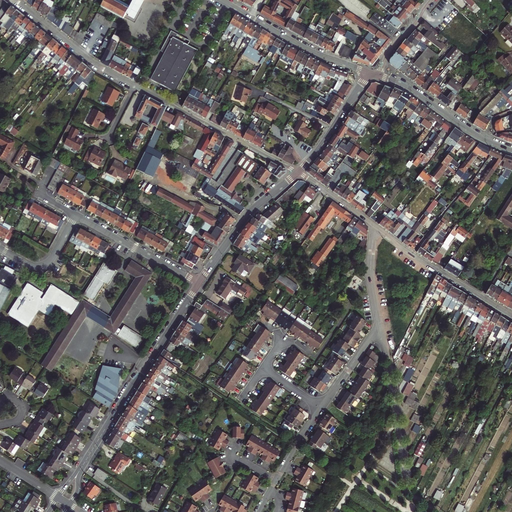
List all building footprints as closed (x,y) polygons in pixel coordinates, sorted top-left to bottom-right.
[(35,0),(32,7),(38,11),(43,0),(35,0)] [(43,0),(38,11),(46,18),(53,6),(54,3),(51,1),(50,0),(43,0)] [(144,0),(132,0),(130,6),(118,0),(103,0),(101,6),(123,18),(126,13),(129,15),(136,0),(141,0),(144,0)] [(128,16),(134,19),(144,0),(141,0),(136,0),(129,15),(128,16)] [(248,0),(246,5),(251,8),(256,0),(248,0)] [(283,6),(285,0),(275,0),(275,1),(270,10),(264,7),(260,13),(285,28),(294,12),(298,6),(291,2),(287,9),(288,10),(283,19),(276,15),(281,5),(283,6)] [(286,0),(285,0),(283,6),(287,9),(291,2),(286,0)] [(402,23),(410,14),(396,1),(393,5),(387,0),(380,0),(378,3),(380,5),(384,9),(387,5),(390,8),(387,11),(402,23)] [(402,0),(401,2),(399,0),(398,0),(394,0),(396,1),(410,14),(415,8),(405,0),(402,0)] [(405,0),(415,8),(417,10),(420,6),(415,1),(415,2),(412,0),(405,0)] [(447,0),(451,3),(453,0),(463,0),(468,5),(467,6),(472,11),(478,6),(471,0),(447,0)] [(0,21),(12,7),(7,3),(0,10),(0,21)] [(462,12),(453,4),(452,5),(461,13),(462,12)] [(384,9),(380,5),(379,7),(389,15),(385,20),(397,29),(402,23),(387,11),(384,9)] [(52,23),(55,17),(59,9),(53,6),(46,18),(52,23)] [(17,11),(12,7),(0,21),(0,26),(2,28),(3,28),(17,11)] [(8,31),(21,14),(17,11),(3,28),(8,31)] [(366,30),(369,25),(361,19),(347,11),(344,16),(366,30)] [(68,22),(69,19),(65,17),(67,13),(65,12),(61,20),(67,23),(68,22)] [(300,15),(294,12),(285,28),(291,31),(298,18),(300,15)] [(384,29),(392,35),(397,29),(385,20),(376,13),(370,20),(381,29),(383,27),(385,29),(384,29)] [(10,33),(13,30),(15,32),(17,30),(18,29),(26,18),(21,14),(8,31),(7,33),(8,34),(10,33)] [(229,31),(231,32),(240,17),(236,14),(224,34),(226,35),(229,31)] [(337,17),(331,14),(328,20),(334,23),(338,26),(342,19),(337,17)] [(52,23),(57,27),(61,20),(55,17),(52,23)] [(237,28),(239,29),(245,20),(240,17),(231,32),(229,36),(231,37),(234,34),(237,28)] [(16,41),(31,22),(26,18),(18,29),(21,31),(16,37),(11,43),(13,45),(16,41)] [(303,38),(308,29),(299,25),(302,20),(298,18),(291,31),(303,38)] [(61,20),(57,27),(63,31),(66,24),(67,23),(61,20)] [(239,39),(241,35),(249,22),(245,20),(239,29),(236,35),(235,36),(239,39)] [(433,38),(437,32),(424,20),(420,25),(428,31),(424,37),(429,41),(442,50),(445,47),(433,38)] [(24,36),(27,38),(36,26),(31,22),(16,41),(19,43),(24,36)] [(241,35),(246,38),(253,25),(249,22),(241,35)] [(69,36),(72,30),(73,28),(69,26),(66,24),(63,31),(69,36)] [(308,29),(303,38),(309,41),(316,27),(310,24),(308,29)] [(507,40),(505,42),(511,48),(511,46),(511,28),(508,24),(500,33),(507,40)] [(246,38),(243,43),(248,46),(251,40),(258,28),(253,25),(246,38)] [(315,44),(322,32),(324,28),(318,25),(316,27),(309,41),(315,44)] [(373,35),(377,30),(369,25),(366,30),(370,32),(365,39),(369,42),(369,41),(370,42),(371,40),(370,40),(374,35),(373,35)] [(35,38),(41,30),(36,26),(27,38),(24,42),(26,44),(29,40),(29,39),(29,38),(33,41),(35,38)] [(335,32),(336,33),(340,35),(344,37),(347,32),(338,26),(335,31),(335,32)] [(251,40),(257,43),(260,38),(259,37),(262,30),(258,28),(251,40)] [(79,33),(75,41),(80,45),(87,32),(81,29),(79,33)] [(35,38),(39,42),(46,34),(41,30),(35,38)] [(69,36),(75,41),(79,33),(72,30),(69,36)] [(259,45),(260,46),(267,33),(263,30),(262,30),(259,37),(260,38),(257,43),(253,49),(256,50),(259,45)] [(429,41),(424,37),(415,30),(411,35),(425,46),(429,41)] [(173,37),(175,38),(177,34),(171,31),(160,51),(164,53),(171,40),(170,40),(171,39),(172,39),(173,37)] [(378,31),(375,36),(377,37),(380,39),(388,45),(391,41),(378,31)] [(321,47),(325,39),(327,35),(322,32),(315,44),(321,47)] [(344,37),(350,40),(354,43),(357,37),(347,32),(344,37)] [(260,46),(265,49),(266,48),(268,44),(273,36),(272,36),(272,35),(267,33),(260,46)] [(330,40),(329,42),(325,49),(331,52),(335,44),(337,40),(340,35),(336,33),(332,41),(330,40)] [(30,54),(32,56),(38,49),(40,50),(41,48),(44,50),(53,40),(46,34),(39,42),(30,54)] [(113,52),(118,41),(120,38),(114,35),(111,41),(110,44),(108,49),(107,50),(113,52)] [(425,46),(411,35),(407,40),(417,49),(423,53),(420,56),(419,57),(417,59),(416,61),(415,62),(414,63),(422,72),(425,69),(427,66),(430,63),(437,55),(425,46)] [(268,44),(272,47),(277,39),(273,36),(268,44)] [(192,61),(197,50),(175,38),(173,37),(172,39),(171,39),(170,40),(171,40),(164,53),(150,80),(175,92),(181,80),(192,61)] [(376,43),(384,50),(388,45),(380,39),(379,40),(376,38),(374,40),(377,42),(376,43)] [(272,56),(271,58),(272,59),(282,42),(277,39),(272,47),(271,48),(274,49),(272,51),(270,55),(272,56)] [(325,39),(321,47),(325,49),(329,42),(328,42),(328,40),(325,39)] [(417,49),(407,40),(406,39),(402,44),(411,50),(414,53),(417,49)] [(48,56),(58,44),(53,40),(44,50),(35,61),(40,65),(48,56)] [(248,46),(253,49),(257,43),(251,40),(248,46)] [(341,42),(335,54),(339,55),(346,42),(342,40),(341,42)] [(373,43),(369,43),(364,40),(361,44),(367,50),(373,43)] [(269,65),(271,66),(278,54),(281,55),(287,45),(282,42),(272,59),(269,65)] [(339,56),(348,59),(353,46),(348,43),(346,42),(339,56)] [(373,48),(376,44),(373,43),(367,50),(378,58),(381,54),(373,48)] [(62,47),(58,44),(48,56),(53,59),(62,47)] [(370,66),(372,65),(378,58),(367,50),(361,44),(358,49),(352,60),(370,66)] [(373,48),(381,54),(383,51),(378,46),(377,45),(376,44),(373,48)] [(411,50),(402,44),(399,48),(408,54),(411,57),(414,53),(411,50)] [(280,58),(288,63),(295,50),(287,45),(281,55),(280,58)] [(259,52),(256,50),(253,49),(248,46),(243,54),(257,62),(260,56),(257,54),(259,52)] [(67,51),(62,47),(53,59),(47,66),(49,67),(52,63),(53,64),(54,62),(57,65),(67,51)] [(460,51),(454,47),(445,57),(451,62),(460,51)] [(408,54),(399,48),(396,53),(404,59),(405,58),(408,54)] [(107,66),(109,60),(113,52),(107,50),(102,61),(103,63),(107,66)] [(295,50),(288,63),(290,64),(292,65),(299,52),(295,50)] [(61,69),(72,55),(67,51),(57,65),(55,66),(58,68),(59,67),(61,69)] [(297,63),(300,64),(296,71),(301,74),(302,71),(309,57),(299,52),(292,65),(290,69),(293,70),(297,63)] [(404,59),(396,53),(390,60),(390,64),(398,70),(406,62),(403,60),(404,59)] [(74,62),(76,59),(72,55),(61,69),(56,75),(58,76),(60,74),(63,77),(67,72),(68,70),(74,63),(74,62)] [(504,68),(505,67),(511,74),(511,73),(511,60),(511,58),(509,56),(506,58),(503,55),(498,60),(504,68)] [(124,61),(120,59),(114,56),(112,61),(109,67),(115,70),(121,73),(125,65),(126,63),(127,63),(124,61)] [(308,75),(309,73),(316,60),(309,57),(302,71),(308,75)] [(74,63),(68,70),(72,72),(70,75),(68,77),(69,79),(76,71),(82,63),(76,59),(74,62),(74,63)] [(409,59),(408,60),(406,62),(398,70),(413,82),(422,72),(414,63),(412,62),(409,59)] [(312,81),(312,80),(321,63),(316,60),(309,73),(312,75),(309,79),(312,81)] [(87,67),(82,63),(76,71),(79,73),(80,74),(80,75),(77,73),(71,80),(75,83),(87,67)] [(125,65),(121,73),(126,76),(129,70),(131,66),(126,63),(125,65)] [(315,79),(317,80),(325,65),(321,63),(312,80),(313,81),(315,79)] [(320,84),(323,85),(323,84),(327,76),(332,68),(325,65),(317,80),(317,81),(321,83),(320,84)] [(129,70),(126,76),(130,78),(134,70),(135,68),(131,66),(129,70)] [(87,67),(75,83),(79,86),(82,82),(88,86),(94,73),(87,67)] [(134,70),(130,78),(135,81),(140,71),(135,68),(134,70)] [(347,80),(348,74),(335,69),(332,68),(327,76),(331,77),(338,81),(340,82),(343,83),(345,79),(347,80)] [(432,74),(429,77),(427,80),(422,88),(427,92),(439,75),(440,74),(434,69),(432,71),(433,72),(432,74)] [(423,77),(424,74),(422,72),(413,82),(422,88),(427,80),(423,77)] [(439,75),(427,92),(432,95),(439,86),(440,84),(442,82),(439,80),(442,76),(439,75)] [(480,82),(472,75),(470,78),(463,87),(462,88),(470,94),(480,82)] [(327,86),(327,85),(331,77),(327,76),(323,84),(327,86)] [(463,87),(470,78),(467,76),(460,85),(463,87)] [(446,99),(440,94),(437,99),(448,107),(454,99),(456,96),(462,88),(463,87),(460,85),(452,79),(450,81),(448,84),(454,89),(452,92),(451,93),(450,93),(446,99)] [(439,86),(432,95),(437,99),(440,94),(446,87),(446,86),(448,84),(450,81),(448,80),(445,85),(443,83),(442,85),(440,87),(439,86)] [(502,89),(491,80),(484,88),(490,93),(481,102),(478,109),(481,111),(498,93),(502,89)] [(507,101),(511,97),(507,94),(511,89),(511,80),(502,89),(498,93),(503,98),(507,101)] [(335,91),(346,97),(352,87),(347,84),(347,85),(343,83),(340,82),(335,91)] [(372,83),(366,91),(378,98),(384,86),(377,83),(376,82),(372,83)] [(382,107),(383,108),(385,105),(394,89),(384,86),(378,98),(376,100),(376,101),(381,103),(381,104),(383,106),(382,107)] [(109,87),(102,101),(112,107),(115,100),(116,100),(119,93),(109,87)] [(239,87),(235,100),(246,103),(248,94),(251,95),(252,91),(239,87)] [(393,108),(403,92),(394,88),(394,89),(385,105),(393,108)] [(200,95),(191,90),(187,98),(182,106),(191,111),(200,95)] [(335,90),(332,95),(344,101),(346,97),(335,91),(335,90)] [(329,97),(341,105),(344,101),(332,95),(328,92),(326,96),(329,97)] [(396,110),(397,108),(402,111),(405,106),(412,97),(403,92),(393,108),(392,108),(396,110)] [(191,111),(196,113),(205,98),(202,97),(203,94),(201,93),(200,95),(191,111)] [(479,114),(490,120),(492,118),(489,115),(493,112),(491,110),(495,105),(498,107),(499,108),(504,103),(511,110),(511,109),(511,106),(507,101),(503,98),(498,93),(481,111),(479,114)] [(361,97),(369,102),(371,100),(364,94),(361,97)] [(135,117),(156,128),(160,120),(165,111),(167,107),(145,96),(135,117)] [(324,99),(339,108),(341,105),(329,97),(326,96),(325,99),(324,99)] [(461,104),(463,101),(456,96),(454,99),(458,102),(461,104)] [(337,112),(339,108),(324,99),(325,99),(322,98),(320,97),(318,100),(319,101),(325,104),(337,112)] [(359,100),(367,105),(369,102),(361,97),(359,100)] [(415,100),(412,97),(405,106),(409,108),(415,100)] [(206,106),(209,101),(205,98),(196,113),(201,116),(206,106)] [(453,110),(458,102),(454,99),(448,107),(453,110)] [(407,117),(409,119),(421,103),(415,100),(409,108),(406,112),(409,114),(408,116),(407,117)] [(215,101),(213,104),(209,101),(206,106),(201,116),(205,118),(209,111),(214,114),(220,104),(215,101)] [(325,104),(319,101),(317,105),(322,107),(335,116),(337,112),(325,104)] [(301,103),(298,102),(296,107),(301,110),(303,107),(304,105),(301,103)] [(327,111),(318,106),(317,108),(306,102),(304,105),(311,109),(314,110),(316,112),(324,116),(327,111)] [(456,112),(461,104),(458,102),(453,110),(456,112)] [(410,121),(412,118),(416,120),(426,107),(421,103),(409,119),(408,120),(410,121)] [(263,113),(275,120),(280,112),(267,104),(266,107),(262,104),(261,105),(258,110),(257,112),(262,115),(263,113)] [(468,121),(473,113),(461,104),(456,112),(468,121)] [(227,111),(222,120),(219,119),(220,117),(216,114),(212,121),(226,129),(233,116),(236,110),(238,107),(235,105),(231,113),(227,111)] [(420,124),(427,115),(431,111),(426,107),(416,120),(415,121),(420,124)] [(94,109),(87,123),(97,128),(101,120),(102,121),(105,115),(94,109)] [(186,117),(177,112),(175,116),(165,111),(160,120),(178,128),(182,121),(183,122),(186,117)] [(369,121),(351,111),(350,111),(346,116),(361,125),(363,121),(367,124),(369,121)] [(432,125),(435,121),(437,123),(441,118),(431,111),(428,116),(427,115),(420,124),(429,130),(432,125)] [(316,112),(314,117),(329,125),(332,120),(324,116),(316,112)] [(490,120),(479,114),(473,124),(479,127),(484,131),(490,120)] [(300,121),(294,130),(307,138),(311,131),(305,128),(307,125),(304,123),(306,119),(300,115),(298,119),(300,121)] [(233,116),(226,129),(230,131),(236,120),(237,118),(233,116)] [(361,125),(346,116),(341,124),(342,125),(358,135),(361,129),(363,130),(365,128),(361,125)] [(200,130),(202,125),(186,117),(183,122),(200,130)] [(377,117),(373,124),(380,128),(383,121),(377,117)] [(496,132),(504,131),(503,124),(502,122),(504,122),(504,117),(497,120),(494,123),(494,124),(496,132)] [(440,127),(445,121),(441,118),(437,123),(435,127),(431,131),(434,133),(431,136),(431,137),(430,138),(429,138),(423,145),(425,147),(426,146),(436,134),(441,138),(446,132),(440,127)] [(234,134),(239,125),(241,122),(236,120),(230,131),(234,134)] [(383,121),(380,128),(387,132),(391,126),(384,121),(383,121)] [(453,127),(445,121),(440,127),(446,132),(448,133),(449,133),(450,131),(453,127)] [(247,141),(255,127),(256,126),(251,123),(248,130),(243,139),(247,141)] [(136,138),(137,138),(133,147),(138,149),(142,141),(143,141),(150,127),(143,124),(136,138)] [(391,126),(387,132),(385,135),(390,138),(398,127),(393,124),(391,126)] [(8,133),(13,127),(10,125),(5,131),(8,133)] [(234,134),(243,139),(248,130),(239,125),(234,134)] [(342,125),(336,135),(341,139),(343,136),(345,138),(347,135),(351,138),(347,144),(344,142),(340,148),(348,153),(353,145),(355,143),(360,136),(358,135),(342,125)] [(64,144),(79,151),(84,142),(76,138),(79,131),(72,127),(64,144)] [(251,143),(259,130),(259,129),(255,127),(247,141),(251,143)] [(200,160),(214,132),(205,128),(203,132),(207,134),(195,157),(197,159),(200,160)] [(457,143),(464,134),(454,128),(452,132),(449,135),(445,140),(451,144),(450,146),(445,153),(448,155),(453,148),(457,143)] [(363,130),(361,129),(358,135),(360,136),(363,138),(367,132),(363,130)] [(156,130),(148,146),(153,149),(161,133),(156,130)] [(259,130),(251,143),(260,148),(266,137),(259,133),(260,131),(259,130)] [(423,131),(417,140),(421,142),(426,136),(424,134),(425,133),(423,131)] [(213,148),(220,135),(215,133),(206,151),(210,153),(212,150),(210,149),(210,148),(211,147),(212,148),(212,147),(213,148)] [(507,141),(510,133),(508,133),(506,133),(499,134),(499,137),(507,141)] [(344,142),(341,139),(336,135),(334,134),(328,144),(338,151),(340,148),(344,142)] [(437,146),(436,145),(441,138),(436,134),(426,146),(435,152),(439,147),(437,146)] [(462,146),(469,137),(464,134),(457,143),(462,146)] [(218,151),(224,138),(220,135),(213,148),(212,150),(210,153),(212,154),(214,155),(215,156),(217,153),(215,152),(216,149),(218,151)] [(347,144),(351,138),(347,135),(345,138),(343,136),(341,139),(344,142),(347,144)] [(390,138),(385,135),(382,138),(377,146),(382,150),(390,138)] [(0,146),(1,147),(0,149),(0,156),(4,159),(5,159),(13,144),(11,143),(9,141),(8,141),(3,138),(0,136),(0,146)] [(184,136),(178,147),(183,149),(188,145),(191,146),(194,140),(184,136)] [(478,143),(469,137),(462,146),(459,150),(467,156),(478,143)] [(230,149),(234,143),(228,140),(225,146),(230,149)] [(274,149),(271,154),(292,165),(295,160),(292,155),(291,154),(294,149),(290,147),(285,144),(282,149),(280,153),(274,149)] [(338,151),(328,144),(325,148),(334,155),(336,152),(338,152),(338,153),(339,151),(346,156),(347,155),(348,153),(340,148),(338,151)] [(472,152),(477,156),(478,154),(486,158),(488,155),(490,150),(479,144),(472,152)] [(347,155),(351,158),(352,159),(356,154),(358,156),(367,161),(370,157),(361,151),(359,149),(353,145),(348,153),(347,155)] [(145,153),(161,160),(163,155),(153,149),(148,146),(145,153)] [(225,158),(230,149),(225,146),(221,152),(220,151),(219,154),(225,158)] [(422,159),(427,163),(435,152),(426,146),(425,147),(420,154),(417,159),(413,164),(417,167),(422,159)] [(88,160),(100,166),(106,154),(99,150),(100,149),(95,147),(93,150),(88,160)] [(88,160),(93,150),(90,148),(84,161),(87,162),(88,160)] [(334,155),(325,148),(321,153),(339,166),(343,160),(340,159),(338,162),(335,160),(337,156),(335,156),(334,155)] [(243,154),(243,153),(238,150),(222,172),(223,173),(217,182),(212,179),(211,180),(208,185),(217,192),(221,186),(235,166),(243,154)] [(489,168),(494,171),(499,164),(505,155),(492,150),(490,156),(496,158),(489,168)] [(472,163),(477,156),(472,152),(465,161),(471,165),(475,169),(478,171),(479,168),(472,163)] [(154,174),(161,160),(145,153),(140,164),(139,165),(154,174)] [(334,170),(335,171),(339,166),(321,153),(317,158),(326,164),(330,167),(333,162),(334,164),(334,163),(337,165),(333,169),(334,170)] [(175,154),(172,160),(191,170),(192,169),(195,163),(175,154)] [(214,163),(219,166),(225,158),(219,154),(214,163)] [(264,185),(272,174),(265,170),(261,167),(243,154),(235,166),(237,168),(224,187),(221,186),(217,192),(243,208),(248,205),(243,201),(237,197),(237,196),(234,194),(234,195),(232,194),(234,192),(244,176),(247,178),(249,178),(250,176),(261,183),(264,185)] [(339,166),(335,171),(336,171),(339,174),(348,163),(351,158),(347,155),(346,156),(343,160),(339,166)] [(459,164),(458,163),(448,155),(446,157),(441,163),(442,164),(446,167),(448,165),(449,163),(451,163),(457,167),(459,164)] [(506,178),(507,179),(511,171),(511,169),(511,157),(505,155),(499,164),(506,168),(508,169),(503,177),(501,175),(496,183),(501,185),(506,178)] [(36,175),(42,163),(30,158),(25,169),(36,175)] [(191,170),(172,160),(169,158),(167,163),(179,169),(178,171),(196,180),(199,174),(198,174),(191,170)] [(321,170),(326,164),(317,158),(313,163),(317,166),(320,168),(321,170)] [(195,163),(192,169),(199,173),(201,168),(200,167),(197,166),(200,160),(197,159),(195,163)] [(123,165),(123,164),(116,160),(109,173),(117,177),(118,175),(127,180),(132,170),(123,165)] [(261,167),(265,170),(268,166),(276,172),(274,175),(279,179),(286,173),(286,170),(265,160),(261,167)] [(471,165),(465,161),(464,162),(458,170),(469,178),(471,175),(468,173),(469,172),(467,170),(471,165)] [(211,173),(214,175),(219,166),(214,163),(210,170),(211,173)] [(67,167),(61,164),(58,170),(64,174),(67,167)] [(446,167),(442,164),(432,176),(431,177),(427,183),(434,189),(437,185),(432,181),(434,178),(437,180),(444,171),(449,175),(451,171),(446,167)] [(154,174),(139,165),(137,170),(152,177),(154,174)] [(455,171),(448,165),(446,167),(451,171),(454,173),(455,171)] [(313,177),(317,172),(314,170),(311,169),(312,168),(311,167),(307,172),(307,173),(313,177)] [(211,173),(201,168),(199,173),(198,174),(199,174),(207,178),(211,180),(214,175),(211,173)] [(327,174),(321,183),(326,186),(331,179),(332,178),(330,176),(334,170),(333,169),(331,168),(330,170),(327,174)] [(480,180),(486,184),(494,171),(489,168),(482,176),(478,173),(476,176),(480,180)] [(427,183),(431,177),(423,170),(419,176),(426,182),(427,183)] [(458,170),(455,174),(465,182),(469,178),(458,170)] [(321,183),(327,174),(324,172),(323,171),(320,175),(317,172),(313,177),(321,183)] [(339,174),(336,171),(332,178),(331,179),(335,181),(336,178),(339,174)] [(79,172),(77,177),(84,181),(87,176),(79,172)] [(0,190),(3,193),(10,179),(0,173),(0,174),(0,190)] [(426,182),(419,176),(416,179),(423,185),(426,182)] [(475,187),(480,191),(486,184),(480,180),(476,176),(474,180),(478,183),(475,187)] [(58,193),(65,198),(70,189),(72,186),(67,184),(68,182),(61,178),(61,180),(59,183),(58,186),(56,188),(55,191),(58,192),(58,193)] [(350,184),(348,188),(347,189),(341,197),(346,200),(354,189),(351,187),(356,180),(354,178),(350,184)] [(169,182),(164,179),(158,189),(164,192),(169,182)] [(363,186),(358,183),(354,189),(346,200),(350,203),(360,190),(361,188),(363,186)] [(501,185),(496,183),(493,188),(497,191),(501,185)] [(338,184),(333,192),(341,197),(347,189),(338,184)] [(319,192),(310,185),(304,193),(300,190),(294,197),(298,200),(297,201),(301,204),(305,199),(311,203),(319,192)] [(458,199),(469,207),(480,192),(470,185),(466,189),(472,194),(471,195),(466,201),(459,196),(458,199)] [(213,199),(213,198),(217,193),(207,186),(203,193),(213,199)] [(70,189),(65,198),(73,202),(78,193),(70,189)] [(155,195),(213,226),(213,225),(217,220),(202,212),(204,208),(196,204),(194,207),(175,197),(174,197),(164,192),(158,189),(155,195)] [(363,199),(366,195),(360,190),(350,203),(361,211),(368,202),(363,199)] [(376,191),(372,196),(378,201),(375,205),(372,209),(371,208),(366,215),(370,218),(382,204),(386,199),(381,196),(376,191)] [(81,205),(84,206),(88,199),(85,197),(78,193),(73,202),(80,206),(81,205)] [(223,204),(226,199),(217,193),(213,198),(223,204)] [(511,193),(496,219),(511,228),(511,219),(506,216),(511,205),(511,193)] [(95,214),(100,203),(89,197),(88,199),(84,206),(88,209),(87,210),(95,214)] [(232,210),(235,204),(226,199),(223,204),(232,210)] [(438,203),(434,200),(418,221),(417,222),(423,227),(429,219),(427,217),(429,214),(438,203)] [(35,218),(41,207),(33,203),(32,204),(29,202),(24,212),(35,218)] [(108,205),(101,202),(100,203),(95,214),(101,218),(108,205)] [(332,202),(328,208),(316,224),(298,249),(303,252),(330,214),(336,219),(338,216),(345,221),(349,224),(354,218),(332,202)] [(280,206),(277,203),(262,216),(270,221),(272,222),(284,211),(280,206)] [(244,210),(243,209),(235,204),(232,210),(239,214),(239,215),(244,210)] [(115,209),(108,205),(101,218),(108,221),(115,209)] [(35,218),(42,222),(48,211),(41,207),(35,218)] [(122,213),(115,209),(108,221),(115,225),(122,213)] [(376,222),(379,224),(383,228),(395,214),(391,210),(387,214),(385,212),(376,222)] [(404,224),(407,227),(411,221),(404,215),(406,212),(406,211),(404,210),(399,217),(391,227),(388,231),(393,235),(397,231),(404,222),(405,223),(404,224)] [(48,211),(42,222),(48,226),(55,215),(48,211)] [(232,224),(235,220),(223,212),(220,216),(232,224)] [(308,225),(313,218),(304,212),(293,228),(302,235),(309,225),(308,225)] [(128,217),(122,213),(115,225),(122,229),(128,218),(128,217)] [(258,213),(255,219),(266,227),(270,229),(272,226),(268,223),(270,221),(262,216),(258,213)] [(395,214),(383,228),(388,231),(391,227),(399,217),(395,214)] [(61,218),(55,215),(48,226),(53,228),(53,227),(57,229),(56,230),(59,232),(64,221),(61,219),(61,218)] [(229,228),(232,224),(220,216),(217,220),(229,228)] [(440,221),(437,225),(433,230),(446,239),(452,230),(449,228),(446,233),(442,229),(445,225),(444,224),(446,221),(442,217),(440,221)] [(130,232),(133,234),(137,227),(139,224),(128,218),(122,229),(129,233),(130,232)] [(266,227),(255,219),(253,218),(249,224),(262,232),(266,227)] [(349,235),(359,221),(354,218),(349,224),(347,227),(344,231),(349,235)] [(229,228),(217,220),(213,225),(214,226),(215,226),(225,233),(229,228)] [(358,248),(363,252),(367,246),(368,228),(359,221),(349,235),(355,239),(359,233),(364,237),(363,240),(358,248)] [(408,227),(398,239),(402,242),(413,230),(412,229),(414,226),(416,224),(411,221),(407,227),(408,227)] [(423,227),(417,222),(416,224),(414,226),(412,229),(413,230),(417,234),(419,231),(423,227)] [(262,232),(249,224),(248,223),(244,228),(259,239),(261,239),(264,234),(262,232)] [(15,230),(3,224),(2,227),(13,233),(14,232),(15,230)] [(337,232),(334,236),(338,239),(339,238),(344,231),(347,227),(343,224),(339,230),(338,230),(336,232),(337,232)] [(446,239),(442,245),(440,249),(432,261),(436,264),(455,237),(462,243),(465,238),(468,232),(457,224),(452,230),(446,239)] [(188,225),(185,232),(193,236),(197,230),(188,225)] [(148,233),(150,230),(142,226),(141,229),(137,227),(133,234),(137,236),(136,237),(144,241),(148,233)] [(225,233),(215,226),(210,235),(206,233),(203,239),(217,246),(220,241),(225,233)] [(13,233),(2,227),(0,229),(0,237),(5,240),(5,238),(9,241),(13,233)] [(69,241),(72,243),(73,241),(81,245),(88,233),(80,229),(79,230),(76,228),(69,241)] [(259,239),(244,228),(240,234),(252,242),(256,244),(259,239)] [(417,234),(413,230),(402,242),(407,246),(415,237),(417,234)] [(439,243),(442,245),(446,239),(433,230),(426,239),(431,243),(435,237),(441,241),(439,243)] [(87,251),(88,249),(95,237),(88,233),(81,245),(80,247),(87,251)] [(155,236),(148,233),(144,241),(150,245),(155,236)] [(156,234),(155,236),(150,245),(157,248),(163,238),(156,234)] [(252,242),(240,234),(237,239),(248,247),(255,252),(257,250),(250,245),(252,242)] [(318,267),(338,239),(334,236),(333,238),(332,238),(331,239),(330,239),(320,253),(311,246),(304,256),(313,263),(318,267)] [(95,237),(88,249),(95,253),(102,241),(95,237)] [(186,250),(199,257),(203,250),(202,249),(205,244),(194,237),(186,250)] [(420,241),(417,239),(415,237),(407,246),(413,250),(420,241)] [(174,244),(163,238),(157,248),(165,253),(165,251),(169,253),(174,244)] [(248,247),(237,239),(233,245),(245,253),(248,247)] [(425,251),(426,249),(431,243),(426,239),(420,248),(416,253),(423,257),(426,252),(425,251)] [(379,246),(387,253),(392,247),(384,240),(379,246)] [(109,244),(102,241),(95,253),(106,258),(112,248),(108,246),(109,244)] [(186,250),(183,248),(176,260),(192,268),(194,264),(195,265),(199,257),(186,250)] [(432,261),(440,249),(438,248),(435,253),(432,251),(431,252),(429,254),(426,252),(423,257),(431,263),(432,261)] [(249,272),(254,265),(239,255),(233,264),(235,265),(232,270),(240,275),(240,274),(245,278),(249,272)] [(458,277),(464,267),(450,260),(444,268),(444,269),(458,277)] [(115,331),(151,273),(131,261),(125,270),(135,277),(110,317),(104,327),(137,348),(144,338),(124,326),(118,334),(115,331)] [(103,263),(95,276),(84,294),(93,300),(105,282),(108,284),(116,271),(103,263)] [(311,276),(318,267),(313,263),(306,272),(311,276)] [(0,309),(10,291),(6,289),(7,286),(9,287),(10,285),(12,286),(17,278),(12,274),(13,270),(5,266),(3,270),(1,268),(0,270),(0,309)] [(275,282),(285,290),(292,295),(298,286),(281,273),(275,282)] [(433,281),(427,293),(433,296),(442,278),(436,275),(433,281)] [(223,283),(220,288),(219,287),(216,293),(224,298),(229,291),(236,295),(237,293),(242,297),(246,291),(247,292),(245,294),(248,296),(252,289),(243,283),(241,287),(226,277),(222,283),(223,283)] [(433,296),(432,297),(436,299),(433,303),(435,304),(437,300),(447,283),(447,282),(442,278),(433,296)] [(491,285),(486,294),(491,297),(501,282),(498,280),(494,286),(491,285)] [(501,282),(491,297),(496,300),(506,285),(505,284),(503,283),(501,282)] [(85,316),(92,306),(82,299),(80,303),(79,305),(52,288),(43,302),(39,299),(40,298),(43,294),(27,283),(8,314),(27,326),(38,309),(48,315),(55,304),(72,315),(41,365),(50,371),(85,316)] [(437,300),(440,301),(441,300),(442,299),(443,297),(445,299),(452,287),(452,286),(447,283),(437,300)] [(502,304),(511,287),(511,285),(510,284),(508,287),(506,285),(496,300),(502,304)] [(79,305),(80,303),(51,285),(42,299),(40,298),(39,299),(43,302),(52,288),(79,305)] [(442,305),(448,308),(452,299),(452,298),(454,294),(455,294),(457,290),(452,287),(445,299),(442,305)] [(508,307),(511,300),(511,287),(502,304),(508,307)] [(453,311),(454,309),(463,292),(457,290),(455,294),(454,294),(452,298),(452,299),(448,308),(453,311)] [(452,321),(454,323),(460,312),(469,296),(463,292),(454,309),(458,311),(452,321)] [(459,321),(462,323),(466,315),(469,309),(468,308),(471,304),(472,304),(474,300),(469,296),(460,312),(463,314),(459,321)] [(229,314),(218,307),(207,300),(203,306),(217,315),(216,316),(224,322),(230,314),(229,314)] [(469,316),(464,325),(467,326),(470,320),(479,303),(474,300),(472,304),(471,304),(468,308),(469,309),(466,315),(469,316)] [(221,302),(218,307),(229,314),(232,309),(221,302)] [(267,317),(274,306),(267,302),(261,310),(264,312),(263,314),(267,317)] [(467,333),(470,334),(484,306),(479,303),(470,320),(473,321),(467,333)] [(110,317),(92,306),(85,316),(104,327),(110,317)] [(217,315),(203,306),(203,307),(202,308),(206,310),(216,316),(217,315)] [(275,321),(281,311),(274,306),(267,317),(270,319),(271,317),(272,318),(272,319),(275,321)] [(470,334),(475,337),(490,310),(484,306),(470,334)] [(186,323),(200,332),(203,326),(198,323),(204,314),(195,308),(186,323)] [(281,311),(275,321),(278,323),(278,322),(280,323),(278,325),(281,327),(288,316),(290,313),(283,308),(281,311)] [(495,313),(490,310),(475,337),(481,340),(486,329),(495,313)] [(486,329),(492,332),(500,316),(495,313),(486,329)] [(288,316),(281,327),(282,327),(285,330),(287,328),(289,329),(295,321),(288,316)] [(366,322),(357,316),(353,321),(362,328),(366,322)] [(494,341),(496,338),(505,320),(500,316),(492,332),(489,338),(494,341)] [(304,323),(297,318),(295,321),(289,329),(292,331),(290,333),(295,336),(302,326),(304,323)] [(496,338),(501,341),(511,323),(505,320),(496,338)] [(198,334),(200,332),(186,323),(182,321),(179,326),(192,334),(194,331),(198,334)] [(350,328),(358,334),(362,328),(353,321),(349,327),(350,328)] [(511,323),(501,341),(507,344),(511,334),(511,323)] [(269,335),(270,332),(259,324),(254,331),(257,333),(268,340),(271,336),(269,335)] [(175,331),(185,337),(190,341),(192,342),(194,339),(197,340),(198,339),(192,334),(179,326),(175,331)] [(302,340),(309,331),(302,326),(295,336),(296,337),(298,338),(299,336),(300,337),(299,338),(302,340)] [(360,335),(358,334),(350,328),(346,334),(358,342),(360,339),(358,338),(360,335)] [(185,337),(175,331),(172,336),(181,342),(187,346),(190,341),(185,337)] [(316,335),(309,331),(302,340),(306,343),(306,341),(308,342),(306,344),(309,346),(316,335)] [(266,343),(268,340),(257,333),(252,340),(262,347),(264,343),(263,343),(264,342),(266,343)] [(355,345),(358,342),(346,334),(342,340),(350,346),(352,347),(354,344),(355,345)] [(507,352),(509,349),(509,347),(511,343),(511,334),(507,344),(503,352),(505,353),(506,352),(507,352)] [(317,349),(323,340),(316,335),(309,346),(314,349),(315,347),(317,349)] [(176,346),(177,347),(178,346),(184,350),(188,353),(187,353),(193,357),(197,352),(187,346),(181,342),(172,336),(164,349),(171,354),(176,346)] [(337,345),(346,351),(350,346),(342,340),(341,339),(337,345)] [(262,347),(252,340),(247,347),(258,355),(260,351),(258,350),(259,349),(260,350),(262,347)] [(333,351),(336,352),(342,357),(346,351),(337,345),(333,351)] [(395,355),(400,358),(405,348),(400,345),(395,355)] [(255,359),(258,355),(247,347),(245,346),(243,350),(241,348),(239,352),(251,360),(253,357),(255,359)] [(180,360),(171,354),(164,349),(160,355),(179,368),(181,365),(178,363),(180,360)] [(288,355),(299,363),(304,356),(295,350),(294,352),(291,351),(288,355)] [(336,352),(329,362),(339,369),(343,363),(340,361),(342,357),(336,352)] [(286,364),(294,370),(299,363),(288,355),(285,360),(288,361),(286,364)] [(175,367),(159,356),(156,362),(170,371),(171,372),(175,367)] [(414,358),(408,356),(405,361),(403,365),(409,367),(414,358)] [(366,357),(361,365),(364,367),(370,371),(375,363),(372,361),(366,357)] [(248,365),(239,359),(235,365),(246,372),(249,368),(247,367),(248,365)] [(156,362),(152,367),(166,376),(170,371),(156,362)] [(329,362),(323,371),(330,375),(332,372),(335,375),(339,369),(329,362)] [(289,377),(294,370),(286,364),(283,367),(281,366),(278,370),(289,377)] [(244,375),(246,372),(235,365),(230,372),(240,379),(242,376),(241,375),(242,374),(244,375)] [(92,398),(108,408),(117,393),(120,369),(102,366),(102,368),(102,369),(101,371),(103,373),(97,382),(99,383),(95,390),(96,391),(92,398)] [(149,373),(163,381),(165,379),(168,381),(170,379),(166,376),(152,367),(149,373)] [(370,371),(364,367),(359,375),(360,376),(368,382),(373,374),(370,371)] [(15,368),(10,376),(13,379),(13,380),(21,385),(26,378),(22,375),(23,373),(15,368)] [(323,371),(317,379),(326,385),(332,377),(330,375),(323,371)] [(240,379),(230,372),(225,379),(236,386),(238,383),(236,382),(237,381),(238,382),(240,379)] [(166,384),(163,381),(149,373),(146,378),(164,389),(169,392),(172,387),(166,384)] [(36,381),(28,376),(26,378),(21,385),(25,388),(26,387),(30,390),(34,383),(36,381)] [(368,382),(360,376),(355,385),(363,391),(369,383),(368,382)] [(322,391),(326,385),(317,379),(315,377),(309,386),(310,387),(318,392),(320,389),(322,391)] [(142,383),(160,394),(164,389),(146,378),(142,383)] [(220,386),(229,392),(231,389),(233,391),(236,386),(225,379),(221,385),(220,386)] [(284,389),(272,381),(269,385),(267,383),(264,388),(275,395),(278,398),(284,389)] [(38,386),(34,383),(30,390),(29,391),(38,396),(39,395),(43,398),(48,389),(40,384),(38,386)] [(142,383),(138,391),(150,398),(152,396),(155,398),(157,395),(160,396),(164,398),(165,398),(165,397),(160,394),(142,383)] [(408,383),(401,396),(407,399),(410,392),(414,386),(408,383)] [(358,399),(363,391),(355,385),(349,393),(357,398),(358,399)] [(262,392),(260,395),(270,402),(275,395),(264,388),(262,391),(264,392),(263,393),(262,392)] [(138,391),(134,396),(148,405),(152,399),(150,398),(138,391)] [(351,406),(357,398),(349,393),(348,392),(342,400),(351,406)] [(414,401),(417,395),(410,392),(407,399),(405,403),(411,406),(414,401)] [(270,402),(260,395),(258,398),(259,399),(258,400),(256,399),(254,402),(265,409),(270,402)] [(134,396),(131,400),(144,409),(148,411),(149,409),(155,412),(157,410),(153,408),(150,406),(148,405),(134,396)] [(131,400),(128,405),(141,414),(144,409),(131,400)] [(345,414),(351,406),(342,400),(336,408),(345,414)] [(416,410),(419,403),(414,401),(411,406),(411,407),(416,410)] [(253,408),(251,410),(260,416),(265,409),(254,402),(251,406),(253,408)] [(90,403),(85,411),(92,416),(95,418),(98,414),(97,413),(99,409),(90,403)] [(141,414),(128,405),(125,411),(143,422),(143,423),(146,417),(141,414)] [(303,411),(297,406),(291,415),(301,422),(305,416),(301,414),(303,411)] [(40,412),(34,421),(35,421),(42,425),(44,421),(47,423),(52,414),(43,409),(41,413),(40,412)] [(83,410),(77,418),(88,425),(91,421),(90,420),(92,416),(85,411),(83,410)] [(121,416),(137,426),(138,424),(141,426),(143,422),(125,411),(121,416)] [(332,427),(336,420),(327,414),(323,420),(332,427)] [(416,423),(420,417),(414,414),(411,420),(416,423)] [(285,424),(291,429),(293,425),(297,428),(301,422),(291,415),(285,424)] [(121,416),(118,422),(133,430),(135,427),(144,433),(145,431),(137,426),(121,416)] [(77,418),(72,427),(81,433),(84,428),(85,429),(88,425),(77,418)] [(323,420),(319,426),(327,431),(328,432),(332,427),(323,420)] [(42,425),(35,421),(33,425),(32,425),(29,429),(39,435),(41,437),(46,428),(42,425)] [(118,422),(115,427),(126,434),(128,431),(131,433),(133,430),(118,422)] [(285,424),(282,428),(288,433),(291,429),(285,424)] [(418,434),(421,427),(416,424),(412,431),(418,434)] [(325,435),(327,431),(319,426),(317,429),(318,430),(314,435),(324,442),(328,437),(325,435)] [(126,434),(115,427),(112,432),(121,438),(125,441),(129,436),(126,434)] [(233,437),(244,439),(245,431),(242,430),(242,428),(235,427),(233,437)] [(33,444),(39,435),(29,429),(26,433),(27,434),(25,438),(29,441),(33,444)] [(213,437),(227,444),(229,441),(225,438),(227,434),(218,429),(213,437)] [(121,438),(112,432),(105,443),(114,449),(121,438)] [(71,433),(66,441),(76,447),(79,443),(78,442),(81,438),(71,433)] [(13,443),(19,447),(24,449),(29,441),(25,438),(20,435),(17,439),(16,439),(13,443)] [(320,448),(324,442),(314,435),(308,444),(315,449),(317,446),(320,448)] [(250,454),(258,441),(250,436),(245,446),(248,448),(246,452),(250,454)] [(227,444),(213,437),(209,444),(219,449),(221,445),(225,447),(227,444)] [(4,442),(1,447),(11,453),(11,452),(14,454),(19,447),(13,443),(7,439),(5,443),(4,442)] [(61,449),(68,454),(70,455),(73,451),(74,451),(76,447),(66,441),(61,449)] [(257,453),(260,454),(266,445),(258,441),(250,454),(255,457),(257,453)] [(420,457),(425,446),(420,443),(414,454),(420,457)] [(265,462),(273,449),(266,445),(260,454),(263,456),(261,460),(265,462)] [(59,448),(53,457),(63,463),(66,459),(65,458),(68,454),(61,449),(59,448)] [(273,449),(265,462),(270,465),(273,460),(275,462),(280,453),(273,449)] [(112,461),(108,467),(112,469),(113,471),(116,474),(117,472),(120,468),(121,469),(123,465),(125,466),(125,465),(127,465),(130,460),(118,452),(115,458),(114,459),(115,460),(114,462),(112,461)] [(63,463),(53,457),(48,465),(55,469),(57,471),(60,466),(61,467),(63,463)] [(158,461),(154,459),(152,463),(160,467),(160,466),(162,463),(158,461)] [(213,471),(223,466),(220,459),(209,463),(213,471)] [(36,469),(40,472),(50,479),(53,474),(52,473),(55,469),(48,465),(42,461),(39,466),(38,466),(36,469)] [(296,470),(309,478),(314,470),(305,464),(302,469),(298,467),(296,470)] [(428,467),(423,464),(418,473),(423,476),(428,467)] [(223,466),(213,471),(217,478),(227,473),(223,466)] [(94,474),(98,477),(103,481),(108,475),(98,468),(94,474)] [(309,478),(296,470),(294,473),(298,476),(295,480),(305,486),(309,478)] [(246,479),(259,486),(260,483),(257,481),(258,478),(249,473),(246,479)] [(259,486),(246,479),(241,486),(251,491),(253,487),(257,489),(259,486)] [(198,486),(208,499),(210,498),(207,493),(212,490),(206,480),(198,486)] [(86,489),(83,493),(91,499),(94,495),(96,496),(99,491),(98,490),(99,488),(90,481),(87,486),(88,487),(86,489)] [(168,489),(158,484),(149,500),(159,506),(168,489)] [(208,499),(198,486),(190,491),(197,501),(202,498),(204,502),(208,499)] [(283,495),(298,499),(300,490),(290,488),(289,493),(284,492),(283,495)] [(437,490),(433,498),(439,501),(442,493),(437,490)] [(22,501),(33,507),(35,509),(38,505),(37,504),(40,500),(38,499),(32,494),(28,492),(22,501)] [(298,499),(283,495),(283,500),(287,501),(286,506),(296,508),(298,499)] [(221,511),(225,511),(232,500),(224,496),(218,505),(223,508),(221,511)] [(14,507),(20,511),(21,511),(28,511),(29,511),(30,511),(33,507),(22,501),(19,498),(14,507)] [(230,511),(234,511),(239,504),(232,500),(225,511),(229,511),(230,511)] [(183,508),(190,511),(196,511),(197,511),(194,510),(196,506),(187,501),(183,508)] [(104,511),(117,511),(116,503),(105,506),(106,510),(105,510),(104,511)]
